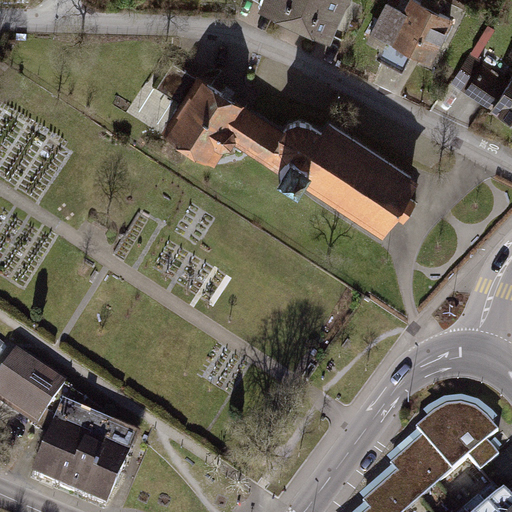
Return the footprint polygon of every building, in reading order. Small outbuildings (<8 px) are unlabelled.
[(280,0),(329,22),(338,0),(280,0)] [(385,1),(366,37),(380,44),(374,55),(398,67),(408,49),(425,58),(447,17),(415,0),(408,0),(402,11),(385,1)] [(467,54),(451,78),(463,87),(480,62),(467,54)] [(169,60),(153,85),(180,102),(195,78),(169,60)] [(463,87),(511,119),(511,69),(505,80),(480,62),(463,87)] [(164,126),(210,156),(219,143),(225,142),(229,135),(223,131),(241,106),(195,77),(195,78),(180,102),(164,126)] [(331,194),(376,224),(387,208),(401,217),(406,209),(412,201),(398,191),(408,176),(327,123),(320,132),(305,123),(295,120),(285,123),(279,131),(241,106),(223,131),(229,135),(275,166),(274,167),(294,179),(298,173),(321,188),(319,191),(323,194),(329,197),(331,194)] [(70,387),(12,349),(0,366),(0,399),(50,433),(60,412),(70,387)] [(444,413),(422,433),(457,473),(502,435),(484,414),(465,408),(444,413)] [(50,433),(33,473),(102,503),(131,436),(81,414),(78,420),(60,412),(50,433)] [(457,473),(422,433),(389,461),(424,501),(457,473)] [(411,511),(424,501),(396,469),(362,498),(374,511),(411,511)] [(511,511),(511,498),(496,511),(511,511)]
